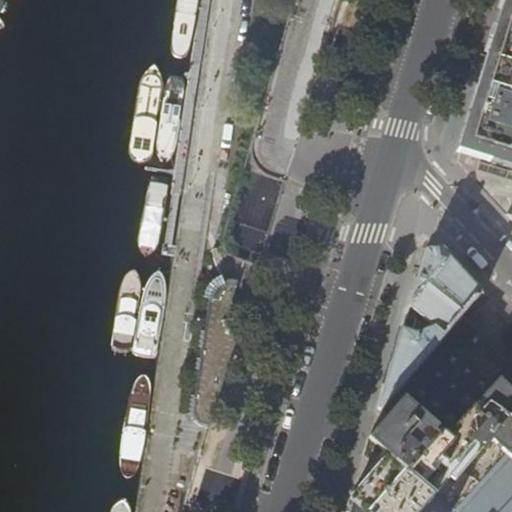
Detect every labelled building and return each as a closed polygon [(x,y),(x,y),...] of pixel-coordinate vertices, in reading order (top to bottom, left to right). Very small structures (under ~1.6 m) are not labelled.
[(511,0),(503,0),(486,57),(470,107),(458,147),(456,152),(511,168),(511,215),(506,215),(511,221),(511,0)] [(418,274),(411,299),(448,254),(444,249),(440,246),(426,250),(418,274)] [(461,313),(481,291),(461,268),(448,254),(411,299),(396,346),(377,406),(461,313)] [(260,266),(244,261),(238,281),(231,280),(228,281),(224,281),(221,283),(213,290),(209,296),(193,412),(193,414),(197,421),(201,425),(210,428),(260,266)] [(461,313),(377,406),(377,408),(386,417),(379,425),(368,438),(451,511),(454,511),(511,449),(511,368),(486,340),(461,313)] [(511,511),(511,449),(454,511),(451,511),(368,438),(362,456),(377,468),(367,480),(349,501),(361,511),(511,511)] [(361,511),(349,501),(345,511),(361,511)]
